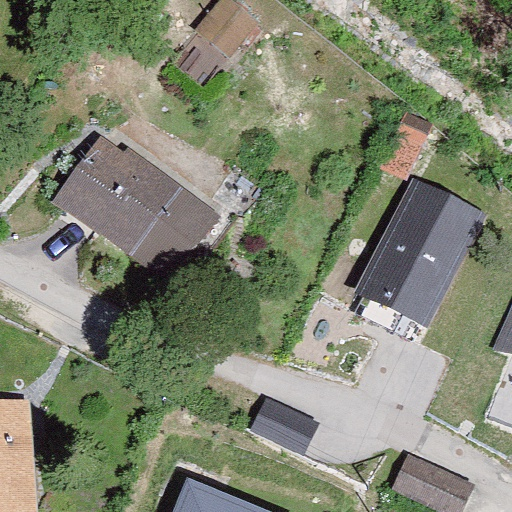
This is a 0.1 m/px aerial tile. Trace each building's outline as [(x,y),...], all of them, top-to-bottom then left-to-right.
[(205,201),(111,131),(61,197),(155,267),(205,201)] [(493,213),(424,174),(355,294),(423,333),(493,213)] [(511,307),(495,350),(511,354),(511,307)] [(33,511),(29,402),(0,403),(0,511),(33,511)] [(414,457),(402,492),(464,511),(474,511),(485,479),(414,457)] [(251,511),(192,487),(180,511),(251,511)]
